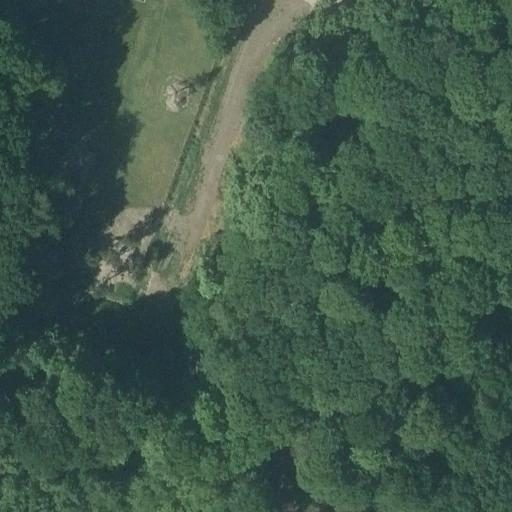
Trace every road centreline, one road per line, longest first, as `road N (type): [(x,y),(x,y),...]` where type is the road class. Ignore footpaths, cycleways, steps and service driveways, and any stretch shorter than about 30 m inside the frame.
road 1 (track): [(40,511),(145,435),(255,370),(511,248)]
road 2 (track): [(145,435),(0,374)]
